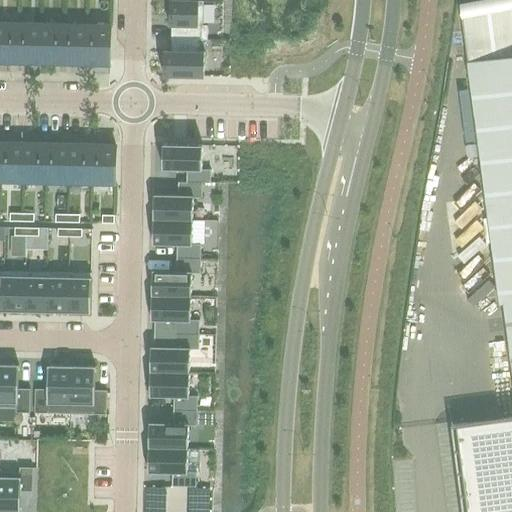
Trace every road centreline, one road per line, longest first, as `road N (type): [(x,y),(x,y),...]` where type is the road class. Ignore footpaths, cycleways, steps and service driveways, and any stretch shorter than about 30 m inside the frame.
road 1 (secondary): [(344,119),(296,323),(283,511)]
road 2 (secondary): [(322,511),(330,307),(372,126)]
road 3 (unknown): [(438,511),(429,420),(450,338),(445,169)]
road 4 (residential): [(133,103),(129,341)]
road 5 (residential): [(133,103),(344,119)]
road 6 (residential): [(129,341),(125,511)]
road 7 (residential): [(0,100),(133,103)]
road 8 (residential): [(129,341),(0,339)]
road 9 (secondary): [(372,126),(394,0)]
road 10 (secondary): [(362,0),(344,119)]
